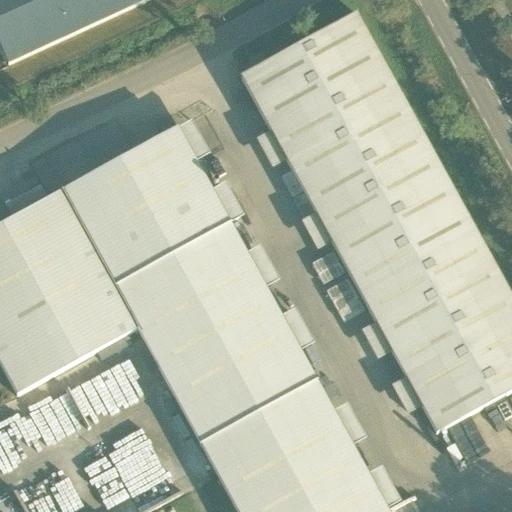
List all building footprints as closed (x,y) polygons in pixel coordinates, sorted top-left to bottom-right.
[(0,0),(0,50),(7,67),(152,0),(0,0)] [(511,299),(357,16),(241,80),(435,436),(511,393),(511,299)] [(62,195),(0,228),(0,366),(17,398),(137,332),(236,511),(386,511),(177,131),(63,194),(62,193),(61,194),(62,195)] [(330,257),(310,268),(316,278),(336,267),(330,257)] [(336,268),(316,278),(321,288),(341,277),(336,268)] [(345,284),(325,295),(331,305),(351,294),(345,284)] [(351,294),(331,305),(337,315),(356,304),(351,294)] [(357,305),(337,316),(342,325),(362,314),(357,305)]
